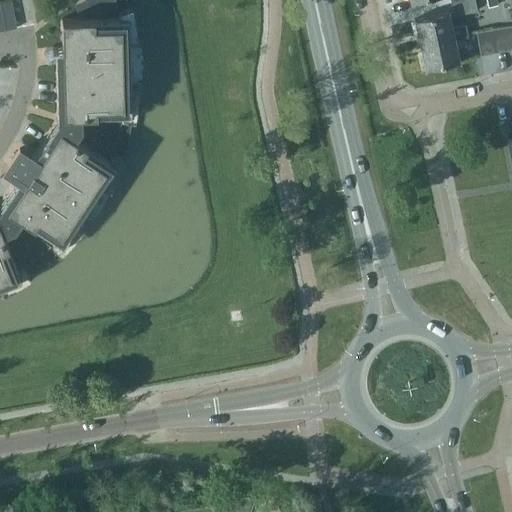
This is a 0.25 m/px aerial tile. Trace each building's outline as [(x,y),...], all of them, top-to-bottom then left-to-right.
[(117,7),(127,6),(125,0),(91,0),(78,5),(78,17),(61,18),(63,114),(80,113),(80,124),(80,128),(74,136),(59,127),(37,160),(19,148),(8,165),(43,188),(40,193),(23,182),(6,207),(21,216),(15,225),(12,228),(2,232),(0,226),(0,285),(20,278),(16,268),(25,265),(29,274),(39,268),(48,261),(56,252),(48,247),(53,238),(61,244),(115,164),(106,158),(112,150),(120,156),(125,145),(128,134),(130,122),(120,122),(120,112),(129,112),(127,16),(117,16),(117,7)] [(11,0),(0,2),(5,30),(16,28),(11,0)] [(458,0),(451,2),(454,15),(476,10),(474,0),(458,0)] [(413,19),(419,45),(453,38),(468,35),(465,24),(450,27),(447,11),(413,19)] [(507,49),(511,48),(511,26),(502,28),(507,49)] [(507,49),(502,28),(490,31),(495,52),(507,49)] [(490,31),(475,34),(480,55),(495,52),(490,31)] [(453,38),(419,45),(424,68),(458,60),(453,38)] [(249,511),(248,494),(218,498),(219,511),(249,511)]
